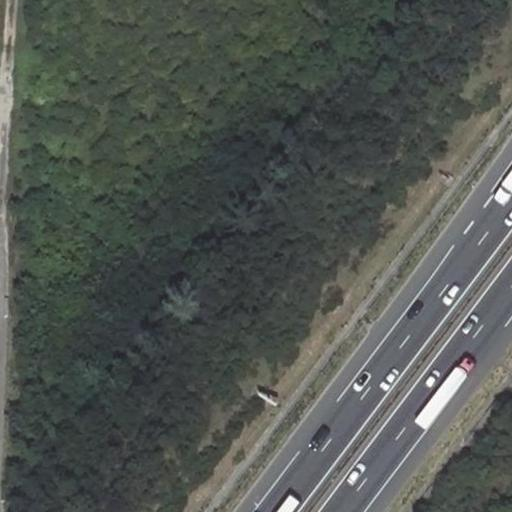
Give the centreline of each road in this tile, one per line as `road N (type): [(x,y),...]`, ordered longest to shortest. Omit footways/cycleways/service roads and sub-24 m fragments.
road 1 (motorway): [(511,196),(270,511)]
road 2 (motorway): [(334,511),(511,279)]
road 3 (unclassified): [(13,0),(0,212)]
